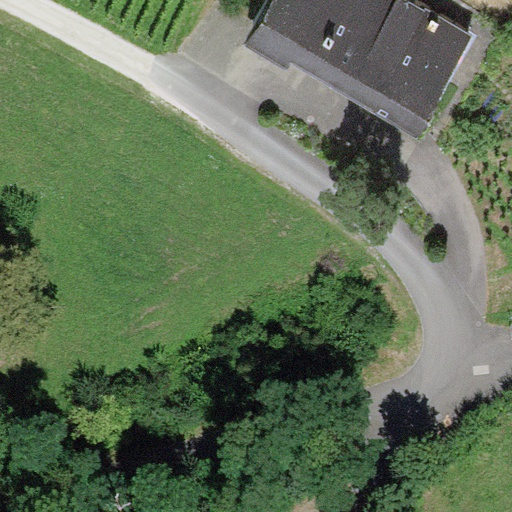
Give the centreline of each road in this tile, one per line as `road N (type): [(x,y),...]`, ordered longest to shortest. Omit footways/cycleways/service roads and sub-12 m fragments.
road 1 (unclassified): [(420,399),(457,354),(444,296),(402,246),(272,146),(24,0)]
road 2 (residential): [(36,511),(361,403),(420,399)]
road 3 (residential): [(420,399),(391,476),(350,511)]
